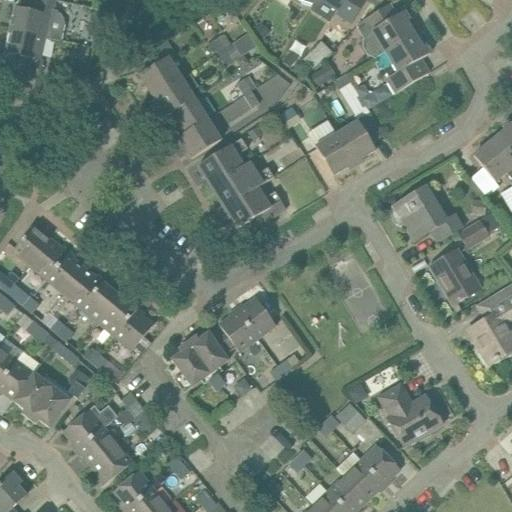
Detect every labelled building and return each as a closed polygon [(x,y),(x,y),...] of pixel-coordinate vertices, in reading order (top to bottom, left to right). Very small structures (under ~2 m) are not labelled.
[(10,31),(46,38),(60,42),(64,23),(57,12),(54,11),(56,1),(51,0),(24,0),(23,9),(15,8),(10,31)] [(320,0),(338,12),(336,16),(351,25),(367,0),(320,0)] [(385,52),(414,34),(402,13),(397,16),(390,5),(365,19),(357,28),(364,38),(363,47),(368,55),(375,58),(385,52)] [(41,60),(46,38),(10,31),(5,53),(13,55),(10,69),(40,75),(43,61),(41,60)] [(383,81),(392,96),(425,76),(417,62),(427,56),(414,34),(385,52),(397,73),(383,81)] [(216,54),(224,48),(217,37),(209,42),(216,54)] [(320,42),(314,49),(302,60),(313,70),(331,52),(320,42)] [(232,61),(224,48),(216,54),(225,66),(232,61)] [(283,62),(289,68),(297,59),(291,53),(283,62)] [(151,94),(179,75),(168,58),(147,71),(145,67),(137,72),(151,94)] [(315,89),(326,82),(320,70),(308,77),(315,89)] [(372,144),(384,137),(346,74),(333,83),(338,91),(340,90),(355,117),(353,118),(356,122),(336,134),(354,164),(376,151),(372,144)] [(179,75),(151,94),(164,116),(193,97),(190,92),(198,88),(190,75),(182,80),(179,75)] [(243,79),(235,84),(243,96),(251,91),(243,79)] [(251,91),(243,96),(251,109),(259,104),(251,91)] [(193,97),(164,116),(178,137),(207,119),(193,97)] [(293,108),(280,115),(284,123),(297,116),(293,108)] [(207,119),(178,137),(192,159),(221,141),(207,119)] [(326,124),(310,132),(315,142),(331,135),(326,124)] [(511,126),(511,125),(492,141),(511,164),(511,126)] [(336,134),(315,147),(333,177),(354,164),(336,134)] [(241,140),(214,157),(197,167),(206,181),(212,178),(234,213),(228,216),(237,230),(248,223),(253,231),(286,210),(275,193),(264,199),(258,188),(273,178),(267,169),(257,175),(250,163),(243,168),(236,156),(247,150),(241,140)] [(511,186),(511,164),(492,141),(470,160),(475,167),(479,164),(495,183),(506,173),(511,181),(510,182),(511,186)] [(414,242),(430,232),(438,244),(462,229),(454,216),(446,221),(426,188),(393,207),(395,211),(394,213),(393,216),(393,219),(394,222),(396,224),(399,226),(401,226),(405,226),(414,242)] [(481,222),(459,236),(467,248),(489,235),(481,222)] [(12,253),(29,267),(51,240),(34,226),(12,253)] [(29,267),(46,281),(68,255),(51,240),(29,267)] [(457,251),(446,257),(429,267),(453,307),(480,290),(457,251)] [(46,281),(63,295),(85,269),(68,255),(46,281)] [(85,269),(63,295),(80,309),(102,283),(85,269)] [(0,287),(7,294),(15,285),(8,278),(0,287)] [(80,309),(98,324),(120,297),(102,283),(80,309)] [(511,285),(476,306),(485,321),(470,330),(479,344),(476,345),(489,366),(511,351),(511,337),(505,326),(511,321),(511,285)] [(0,309),(9,300),(0,292),(0,309)] [(32,299),(23,293),(16,302),(24,309),(32,299)] [(98,324),(115,338),(137,311),(120,297),(98,324)] [(24,309),(32,315),(40,305),(32,299),(24,309)] [(256,299),(235,314),(255,342),(276,327),(256,299)] [(9,300),(0,309),(9,317),(17,307),(9,300)] [(137,311),(115,338),(132,352),(154,325),(137,311)] [(226,335),(221,339),(231,353),(236,349),(239,354),(255,342),(235,314),(219,325),(226,335)] [(42,328),(34,321),(26,330),(34,337),(42,328)] [(59,337),(66,327),(58,321),(50,330),(59,337)] [(59,337),(67,344),(74,334),(66,327),(59,337)] [(50,335),(42,328),(34,337),(42,344),(50,335)] [(190,341),(213,373),(229,361),(225,357),(231,353),(221,339),(215,343),(208,333),(199,340),(196,337),(190,341)] [(184,394),(213,373),(190,341),(179,349),(181,353),(172,360),(182,374),(174,380),(184,394)] [(59,343),(53,350),(58,354),(64,347),(59,343)] [(69,351),(64,347),(58,354),(63,358),(69,351)] [(0,372),(11,357),(0,349),(0,372)] [(100,355),(92,349),(84,358),(92,365),(100,355)] [(69,351),(63,358),(68,363),(74,355),(69,351)] [(74,355),(68,363),(73,367),(79,359),(74,355)] [(92,365),(100,371),(108,362),(100,355),(92,365)] [(27,369),(11,357),(0,372),(0,391),(7,397),(27,369)] [(293,370),(286,361),(278,367),(285,376),(293,370)] [(285,376),(278,367),(269,373),(276,382),(285,376)] [(48,385),(27,369),(7,397),(28,412),(48,385)] [(82,374),(75,382),(85,389),(91,381),(82,374)] [(226,385),(218,374),(208,382),(216,393),(226,385)] [(85,389),(75,382),(68,392),(77,399),(85,389)] [(70,401),(48,385),(28,412),(50,429),(70,401)] [(401,385),(384,395),(378,399),(389,417),(387,418),(404,448),(442,426),(425,396),(412,404),(401,385)] [(125,386),(114,392),(109,395),(124,412),(137,401),(125,386)] [(366,422),(350,405),(336,418),(352,435),(366,422)] [(95,407),(63,433),(77,450),(104,429),(118,417),(108,406),(100,413),(95,407)] [(132,420),(139,428),(149,419),(142,411),(132,420)] [(324,423),(332,432),(340,424),(332,416),(324,423)] [(149,419),(139,428),(145,437),(156,428),(149,419)] [(317,431),(325,439),(332,432),(324,423),(317,431)] [(104,429),(77,450),(91,467),(117,446),(104,429)] [(117,446),(91,467),(105,485),(132,463),(117,446)] [(377,446),(361,461),(384,486),(400,471),(377,446)] [(305,466),(312,458),(304,450),(297,458),(305,466)] [(384,486),(361,461),(352,453),(336,469),(344,477),(368,501),(384,486)] [(175,474),(188,464),(180,454),(167,465),(175,474)] [(289,465),(297,473),(305,466),(297,458),(289,465)] [(188,464),(175,474),(180,480),(174,486),(182,496),(201,480),(188,464)] [(126,511),(153,489),(139,472),(112,493),(126,511)] [(12,473),(0,484),(0,511),(13,511),(12,509),(26,496),(18,487),(22,484),(12,473)] [(347,511),(357,511),(368,501),(344,477),(328,492),(347,511)] [(280,489),(272,481),(264,488),(273,497),(280,489)] [(473,502),(491,495),(497,509),(507,505),(502,492),(495,495),(490,484),(469,493),(473,502)] [(273,497),(264,488),(257,496),(265,504),(273,497)] [(126,511),(127,511),(160,511),(167,507),(153,489),(126,511)] [(211,500),(205,492),(196,499),(202,507),(211,500)] [(347,511),(328,492),(312,507),(316,511),(347,511)] [(436,511),(470,511),(458,496),(436,511)] [(213,511),(218,508),(211,500),(202,507),(206,511),(213,511)]
